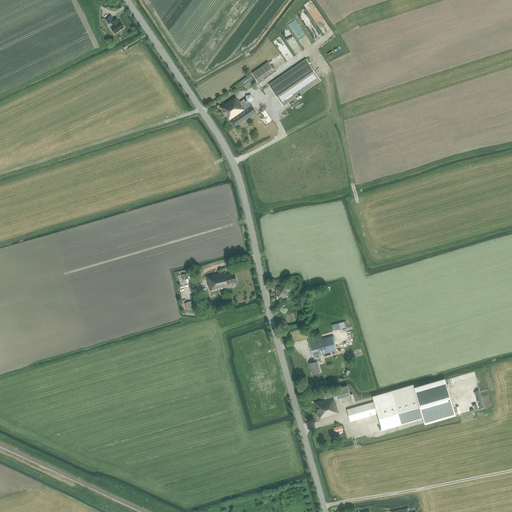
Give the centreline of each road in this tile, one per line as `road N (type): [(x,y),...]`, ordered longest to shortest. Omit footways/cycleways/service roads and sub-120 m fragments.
road 1 (tertiary): [(325,511),(239,176),(127,0)]
road 2 (track): [(511,470),(324,507)]
road 3 (track): [(511,157),(355,197)]
road 4 (track): [(357,202),(329,111),(285,135)]
road 5 (track): [(307,52),(202,111)]
